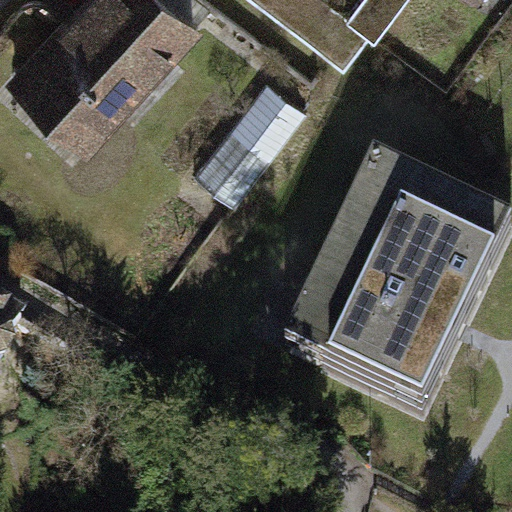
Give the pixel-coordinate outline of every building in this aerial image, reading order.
[(173,0),(92,0),(17,80),(94,152),(207,32),(173,0)] [(405,0),(367,0),(352,20),(376,38),(405,0)] [(452,0),(468,31),(489,0),(452,0)] [(269,86),(201,180),(243,211),(311,116),(269,86)] [(511,218),(378,154),(288,339),(421,403),(456,330),(511,218)] [(246,314),(224,298),(209,319),(231,335),(246,314)] [(0,392),(41,327),(0,301),(0,392)]
